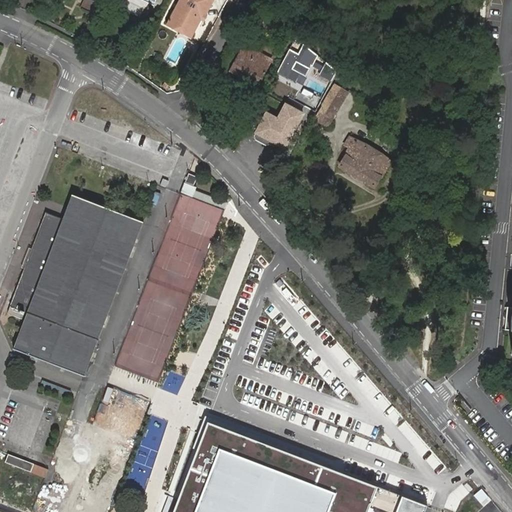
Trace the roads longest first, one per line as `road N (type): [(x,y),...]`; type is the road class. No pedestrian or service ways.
road 1 (tertiary): [(429,404),(268,217),(171,119)]
road 2 (residential): [(464,377),(492,340),(511,121)]
road 3 (tertiary): [(171,119),(81,59),(0,22)]
road 4 (residential): [(171,119),(241,0)]
road 5 (tertiary): [(511,502),(429,404)]
